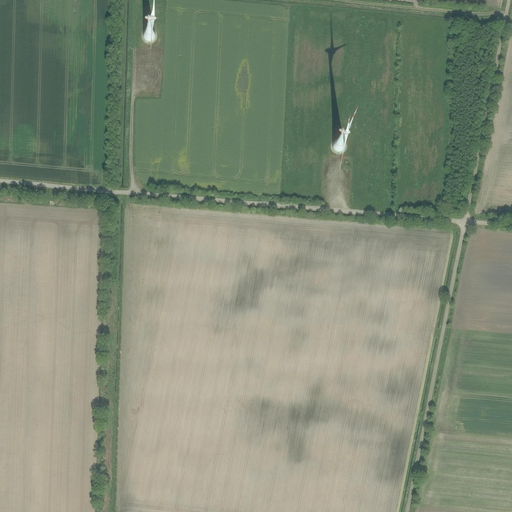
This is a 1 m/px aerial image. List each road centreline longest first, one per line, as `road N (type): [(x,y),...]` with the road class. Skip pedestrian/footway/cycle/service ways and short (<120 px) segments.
road 1 (unclassified): [(406,511),(507,0)]
road 2 (track): [(0,181),(511,224)]
road 3 (track): [(317,0),(504,16)]
road 4 (track): [(137,193),(134,84),(148,50)]
